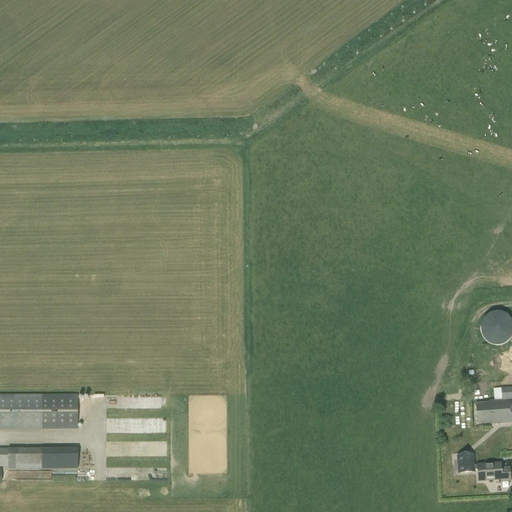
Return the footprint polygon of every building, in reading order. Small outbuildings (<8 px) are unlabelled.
[(480,341),(511,342),(511,324),(511,314),(481,313),(480,341)] [(501,398),(501,401),(489,402),(489,403),(475,404),(476,424),(490,423),(490,424),(511,423),(510,401),(511,401),(511,387),(501,388),(501,398)] [(77,395),(0,395),(0,428),(77,428),(77,395)] [(0,467),(8,467),(8,469),(52,469),(52,449),(0,449),(0,467)] [(473,471),(477,470),(478,481),(500,480),(500,483),(510,482),(509,467),(499,467),(499,464),(477,465),(477,466),(473,467),(472,455),(458,456),(459,473),(473,472),(473,471)]
